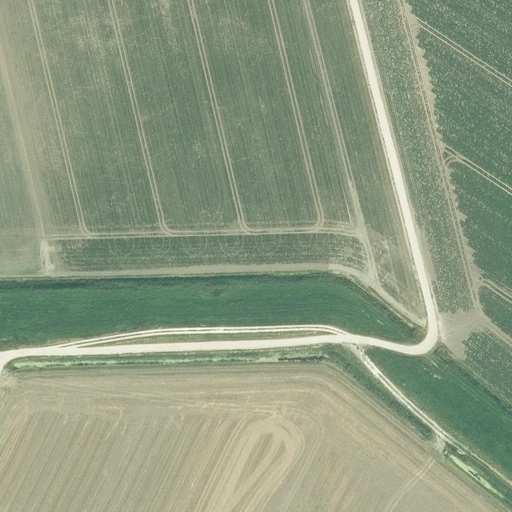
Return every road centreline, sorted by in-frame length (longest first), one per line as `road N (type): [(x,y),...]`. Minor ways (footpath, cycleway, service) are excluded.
road 1 (track): [(355,0),(437,333),(416,354),(352,340)]
road 2 (track): [(352,340),(0,353)]
road 3 (track): [(352,340),(322,330),(170,333),(35,354)]
road 4 (track): [(352,340),(382,376),(511,483)]
